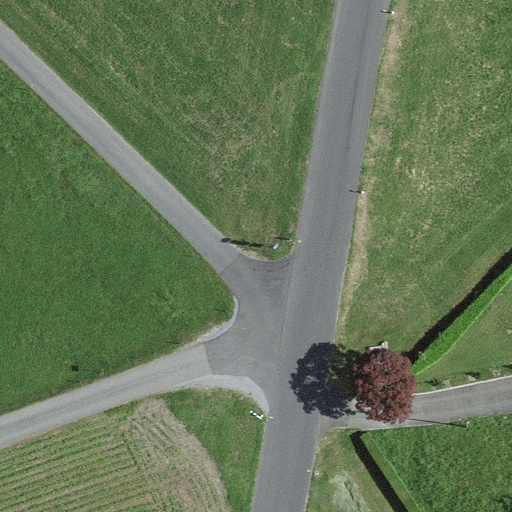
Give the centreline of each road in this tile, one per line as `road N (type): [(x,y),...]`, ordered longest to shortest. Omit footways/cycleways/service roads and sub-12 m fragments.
road 1 (tertiary): [(357,0),(274,511)]
road 2 (track): [(0,452),(303,346)]
